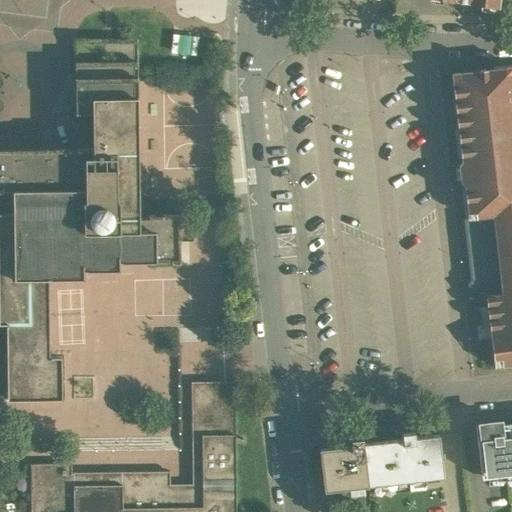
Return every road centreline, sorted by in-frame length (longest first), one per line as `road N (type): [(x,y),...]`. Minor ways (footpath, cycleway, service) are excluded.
road 1 (tertiary): [(285,410),(248,38)]
road 2 (unclassified): [(248,38),(511,50)]
road 3 (unclassified): [(511,389),(285,410)]
